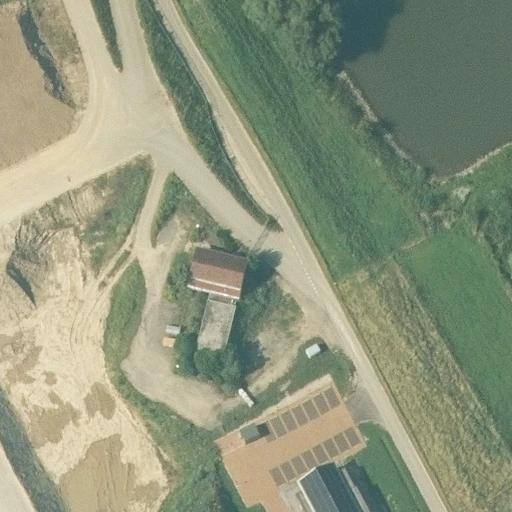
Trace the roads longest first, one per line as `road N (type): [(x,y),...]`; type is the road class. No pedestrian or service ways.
road 1 (unclassified): [(438,511),(161,0)]
road 2 (track): [(331,304),(179,166),(76,40),(68,0)]
